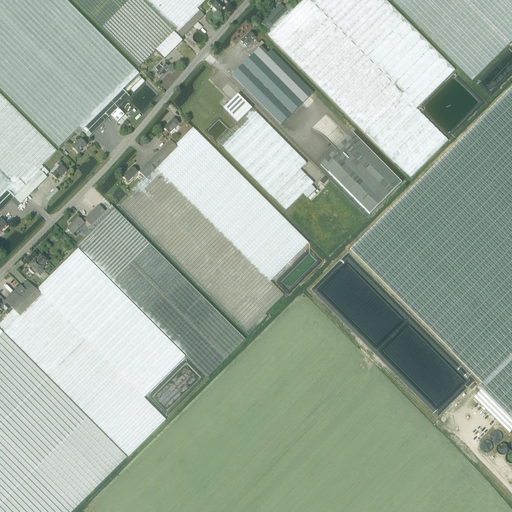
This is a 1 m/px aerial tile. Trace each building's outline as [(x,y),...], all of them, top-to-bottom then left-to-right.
[(65,0),(0,0),(0,88),(59,147),(79,127),(82,131),(84,128),(91,135),(92,134),(96,130),(117,109),(129,97),(123,90),(139,74),(136,71),(132,67),(65,0)] [(73,0),(94,20),(133,60),(140,66),(156,50),(174,32),(180,39),(181,38),(185,35),(149,0),(73,0)] [(149,0),(185,35),(193,26),(204,16),(202,14),(197,9),(199,7),(206,0),(149,0)] [(224,7),(220,2),(221,0),(211,0),(209,3),(219,13),(224,7)] [(416,109),(417,107),(454,70),(403,19),(384,0),(302,0),(292,10),(286,4),(283,7),(280,4),(261,22),(268,29),(270,31),(271,32),(268,35),(276,44),(313,80),(410,178),(447,140),(416,109)] [(511,0),(391,0),(472,81),(511,42),(511,41),(511,0)] [(159,48),(156,50),(164,59),(182,41),(180,39),(174,32),(159,48)] [(199,32),(198,32),(197,32),(196,33),(195,33),(194,34),(193,35),(193,36),(192,37),(192,38),(192,39),(193,41),(193,42),(194,42),(195,43),(196,44),(197,44),(198,44),(199,44),(201,44),(202,43),(203,42),(204,41),(204,39),(204,38),(204,37),(204,36),(203,35),(203,34),(202,33),(201,33),(199,32)] [(246,47),(250,43),(255,38),(249,32),(240,41),(246,47)] [(259,48),(253,54),(302,104),(312,93),(270,50),(267,54),(260,47),(259,48)] [(253,54),(232,75),(281,125),(302,104),(253,54)] [(157,76),(160,78),(170,69),(164,64),(161,67),(159,65),(155,69),(157,71),(155,73),(156,75),(157,76)] [(511,86),(457,142),(511,196),(511,86)] [(0,211),(14,197),(20,204),(46,178),(45,177),(49,173),(42,166),(57,151),(0,94),(0,211)] [(218,143),(272,197),(286,211),(303,194),(311,185),(313,183),(300,170),(306,163),(243,100),(238,94),(234,98),(223,109),(228,114),(237,124),(218,143)] [(124,115),(117,108),(117,109),(110,115),(117,122),(124,115)] [(178,124),(173,118),(163,128),(169,133),(178,124)] [(88,137),(91,135),(84,128),(82,131),(88,137)] [(157,167),(271,280),(308,243),(192,128),(177,143),(176,142),(172,138),(170,141),(170,140),(151,160),(158,166),(157,167)] [(320,165),(370,215),(402,183),(352,133),(320,165)] [(80,140),(78,142),(77,141),(74,145),(75,146),(72,148),(79,155),(82,151),(81,151),(86,145),(80,140)] [(511,196),(457,142),(349,249),(482,382),(479,385),(483,389),(511,418),(511,196)] [(270,281),(271,280),(157,167),(158,166),(151,160),(139,172),(140,174),(139,176),(141,179),(131,189),(133,192),(119,206),(248,335),(267,316),(264,314),(283,295),(270,281)] [(59,167),(51,174),(57,180),(66,171),(61,166),(63,164),(60,161),(57,164),(59,167)] [(137,173),(132,167),(122,177),(128,182),(137,173)] [(324,176),(319,181),(323,185),(328,180),(324,176)] [(311,185),(303,194),(307,198),(316,190),(311,185)] [(111,206),(105,212),(98,206),(84,220),(91,226),(87,230),(89,232),(88,234),(76,246),(132,302),(207,377),(244,339),(132,226),(111,206)] [(78,217),(66,229),(72,235),(84,223),(78,217)] [(7,313),(0,319),(0,329),(128,457),(135,451),(165,420),(143,398),(145,395),(150,390),(184,357),(184,356),(78,249),(38,288),(36,290),(27,282),(22,287),(20,285),(4,301),(7,303),(3,307),(2,306),(1,307),(7,313)] [(47,262),(41,255),(36,260),(35,259),(29,265),(31,267),(28,269),(34,274),(36,272),(37,274),(37,273),(39,275),(43,271),(42,269),(43,268),(42,267),(47,262)] [(71,511),(126,458),(2,332),(0,334),(0,511),(71,511)] [(474,398),(510,433),(511,430),(511,418),(483,389),(474,398)]
